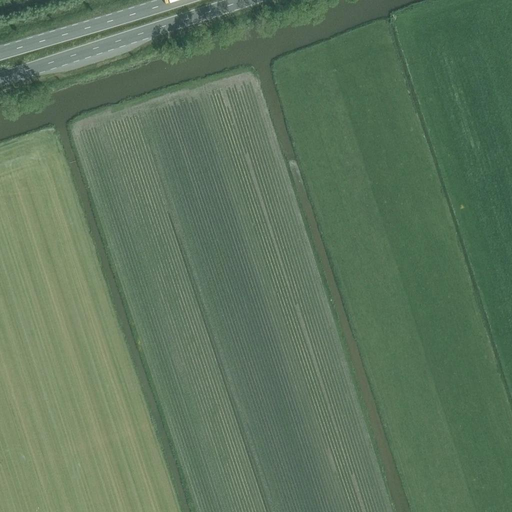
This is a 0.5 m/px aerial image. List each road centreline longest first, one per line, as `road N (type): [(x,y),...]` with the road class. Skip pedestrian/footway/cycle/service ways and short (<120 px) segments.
road 1 (primary): [(0,78),(245,0)]
road 2 (primary): [(175,0),(0,53)]
